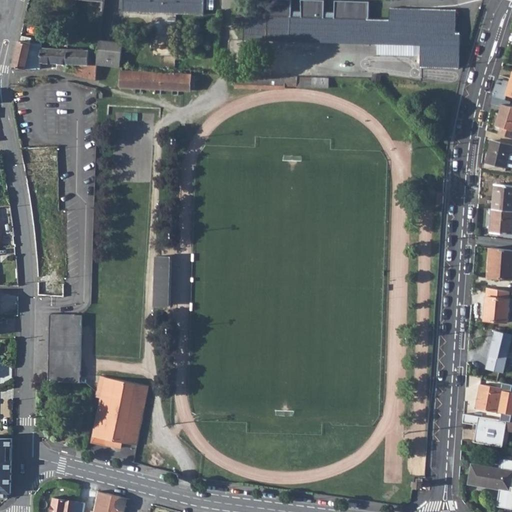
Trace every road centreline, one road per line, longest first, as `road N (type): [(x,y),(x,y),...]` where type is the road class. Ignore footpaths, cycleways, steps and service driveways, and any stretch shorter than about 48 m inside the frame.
road 1 (residential): [(507,0),(466,134),(433,511)]
road 2 (residential): [(25,454),(28,286),(0,85)]
road 3 (residential): [(275,510),(198,500),(25,454)]
